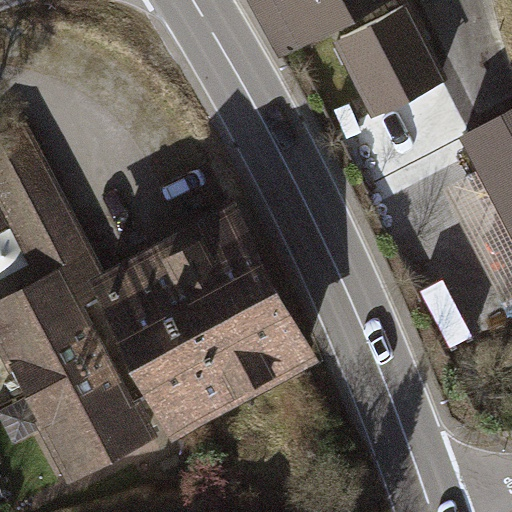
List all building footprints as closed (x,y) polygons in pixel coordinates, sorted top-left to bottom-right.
[(255,0),(276,37),(344,0),(255,0)] [(409,2),(339,39),(376,111),(447,73),(409,2)] [(80,280),(104,267),(16,99),(0,107),(0,297),(70,261),(80,280)] [(104,267),(80,280),(115,347),(161,435),(164,441),(317,362),(233,201),(104,267)] [(0,406),(0,407),(115,347),(80,280),(70,261),(0,297),(0,406)] [(115,347),(0,407),(22,448),(39,439),(63,485),(161,435),(115,347)]
